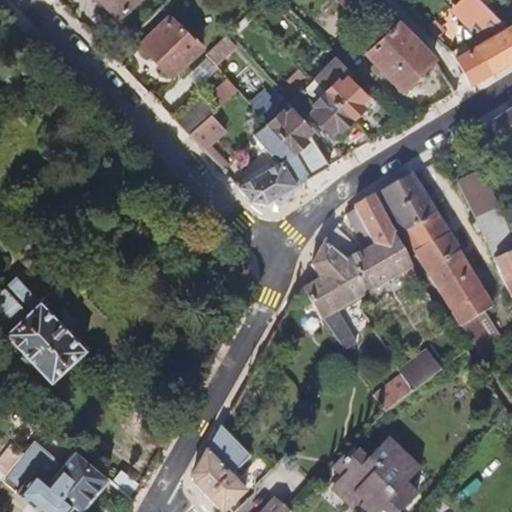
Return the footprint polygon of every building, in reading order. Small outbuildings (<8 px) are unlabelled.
[(104,0),(118,14),(132,0),(104,0)] [(362,0),(340,0),(351,11),(362,0)] [(468,49),(464,43),(451,51),(472,84),(511,59),(511,30),(482,0),(459,0),(457,3),(490,36),(468,49)] [(478,35),(464,43),(468,49),(490,36),(457,3),(452,8),(478,35)] [(0,58),(27,33),(9,14),(0,22),(0,58)] [(172,76),(202,46),(188,31),(186,33),(171,17),(142,45),(172,76)] [(435,58),(400,22),(367,54),(402,90),(435,58)] [(225,36),(204,54),(216,68),(232,52),(234,46),(225,36)] [(348,78),(354,72),(339,56),(315,79),(353,119),(364,107),(361,104),(367,97),(348,78)] [(39,102),(10,73),(0,83),(30,112),(39,102)] [(215,109),(236,89),(227,78),(205,99),(215,109)] [(353,119),(315,79),(302,91),(317,106),(310,112),(330,134),(337,128),(341,131),(353,119)] [(265,90),(250,104),(267,124),(283,110),(265,90)] [(201,95),(173,120),(188,135),(208,115),(215,109),(205,99),(201,95)] [(309,178),(329,166),(311,138),(308,140),(305,136),(312,131),(292,109),(286,114),(283,110),(267,124),(294,155),(309,178)] [(499,120),(490,125),(511,153),(511,120),(507,114),(499,120)] [(188,135),(204,151),(224,133),(208,115),(188,135)] [(253,135),(278,164),(239,187),(253,201),(278,205),(298,188),(296,185),(309,178),(294,155),(267,124),(253,135)] [(457,183),(475,220),(497,209),(479,171),(457,183)] [(404,234),(436,216),(420,190),(425,187),(419,177),(413,181),(410,175),(381,193),(404,234)] [(346,213),(346,214),(359,239),(367,249),(395,236),(374,197),(346,213)] [(511,239),(509,233),(497,209),(475,220),(495,262),(511,253),(511,239)] [(415,253),(447,234),(436,216),(404,234),(412,247),(415,253)] [(336,229),(326,243),(345,259),(355,246),(336,229)] [(462,327),(484,313),(492,308),(447,234),(415,253),(427,272),(462,327)] [(418,278),(395,236),(367,249),(346,260),(366,297),(403,277),(407,284),(418,278)] [(338,313),(356,303),(365,298),(366,297),(346,260),(345,259),(326,243),(311,265),(321,282),(303,292),(342,354),(357,345),(338,313)] [(511,253),(495,262),(511,295),(511,297),(511,253)] [(15,279),(5,288),(11,294),(20,285),(15,279)] [(11,294),(5,288),(0,292),(0,325),(4,330),(5,333),(51,382),(84,351),(39,301),(36,303),(20,285),(11,294)] [(462,327),(481,358),(504,342),(484,313),(462,327)] [(400,372),(401,374),(413,392),(441,371),(427,351),(400,372)] [(474,363),(466,351),(448,365),(456,376),(474,363)] [(348,419),(365,435),(384,415),(413,392),(401,374),(371,399),(366,404),(348,419)] [(195,487),(220,511),(223,511),(228,508),(245,493),(231,478),(250,458),(221,426),(217,434),(194,475),(195,487)] [(150,450),(155,440),(137,433),(133,443),(150,450)] [(368,459),(355,446),(333,470),(341,479),(334,486),(358,509),(360,511),(401,511),(418,493),(408,484),(396,473),(409,458),(389,439),(368,459)] [(106,478),(75,452),(65,465),(34,440),(4,476),(22,490),(18,495),(38,511),(68,511),(75,505),(80,509),(106,478)] [(421,470),(409,458),(396,473),(408,484),(421,470)] [(350,511),(355,511),(358,509),(334,486),(329,491),(350,511)] [(265,511),(288,511),(276,500),(265,511)]
